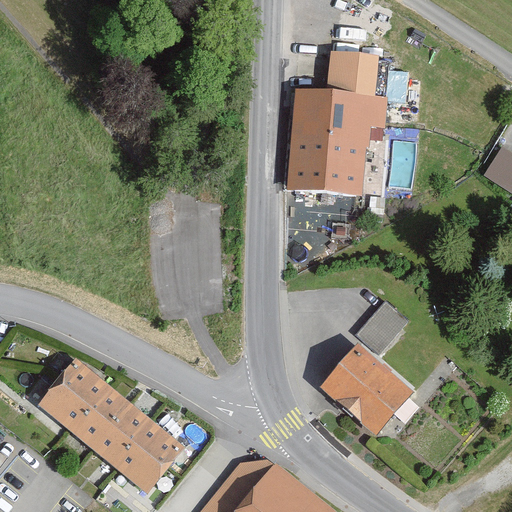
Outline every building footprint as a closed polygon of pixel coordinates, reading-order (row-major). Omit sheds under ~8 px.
[(396,100),(305,92),(297,193),(372,199),(377,128),(393,129),(396,100)] [(511,151),(508,149),(489,177),(511,192),(511,151)] [(415,325),(392,305),(364,337),(387,357),(415,325)] [(427,401),(372,351),(336,389),(391,440),(427,401)] [(185,454),(76,361),(36,407),(144,500),(185,454)] [(345,511),(286,465),(252,457),(206,511),(345,511)]
